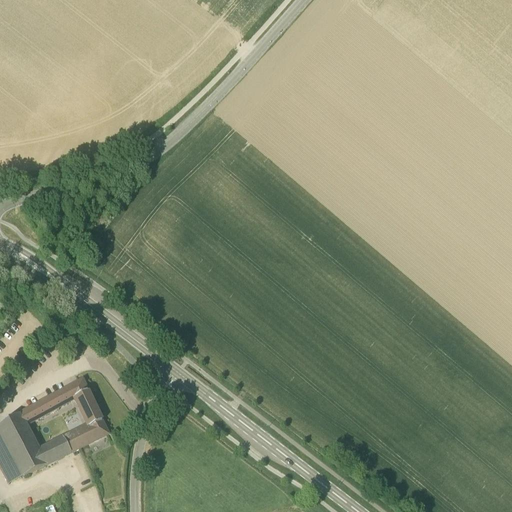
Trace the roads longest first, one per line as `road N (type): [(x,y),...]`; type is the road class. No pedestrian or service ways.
road 1 (tertiary): [(0,205),(148,157),(301,0)]
road 2 (secondary): [(361,511),(179,373)]
road 3 (secondary): [(179,373),(66,285),(0,246)]
road 4 (unclassified): [(136,511),(146,427),(179,373)]
